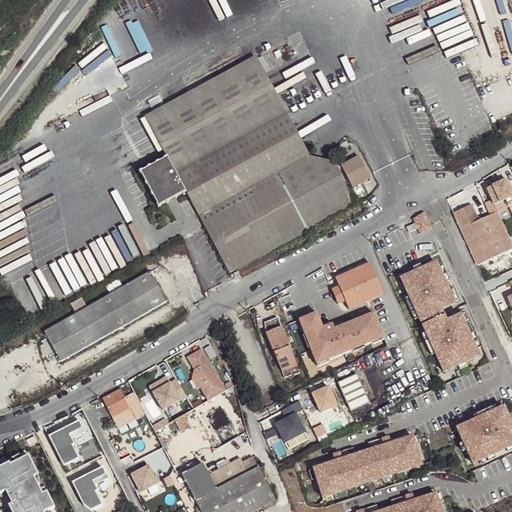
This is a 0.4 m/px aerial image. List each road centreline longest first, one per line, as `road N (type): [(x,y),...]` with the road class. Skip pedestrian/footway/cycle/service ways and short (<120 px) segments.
road 1 (residential): [(0,423),(42,411),(511,149)]
road 2 (unknown): [(202,318),(279,463),(293,503),(284,511)]
road 3 (unknown): [(81,388),(143,511)]
road 4 (secondary): [(0,106),(83,0)]
road 5 (secondary): [(69,0),(0,102)]
